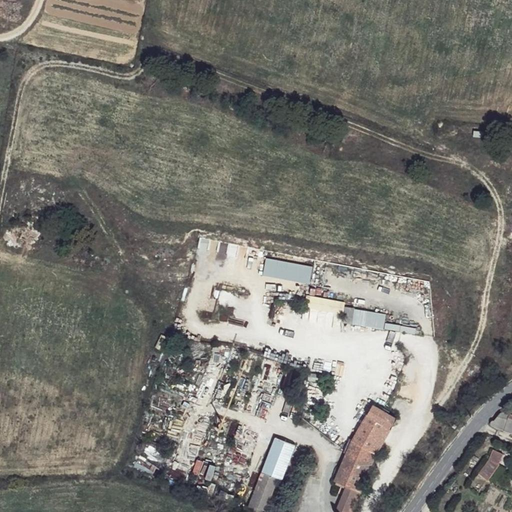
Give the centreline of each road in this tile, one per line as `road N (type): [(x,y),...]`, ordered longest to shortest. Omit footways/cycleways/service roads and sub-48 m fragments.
road 1 (unknown): [(370,511),(419,403),(423,371),(406,344),(368,341),(354,351),(334,410)]
road 2 (unknown): [(204,410),(318,450),(322,511)]
road 3 (tertiary): [(511,388),(414,511)]
